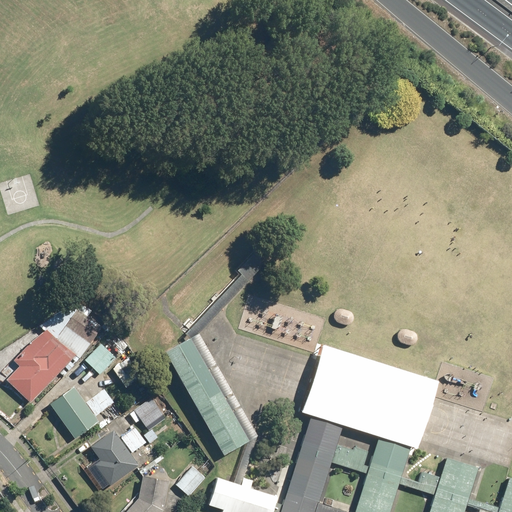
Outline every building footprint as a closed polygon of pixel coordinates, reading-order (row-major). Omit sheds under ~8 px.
[(219,256),(167,309),(187,330),(240,276),(219,256)] [(79,354),(99,328),(76,311),(56,338),(79,354)] [(251,441),(189,334),(163,350),(224,456),(251,441)] [(54,349),(46,357),(31,345),(16,363),(21,367),(8,380),(27,399),(28,398),(30,400),(67,360),(54,349)] [(99,372),(112,359),(101,347),(87,360),(99,372)] [(94,421),(71,391),(52,405),(75,436),(94,421)] [(93,413),(110,402),(104,392),(87,403),(93,413)] [(136,411),(144,424),(159,415),(151,402),(136,411)] [(312,511),(343,423),(314,413),(280,511),(312,511)] [(135,431),(123,439),(132,452),(144,443),(135,431)] [(385,511),(408,444),(379,434),(352,511),(385,511)] [(114,482),(136,466),(113,435),(91,450),(114,482)] [(461,511),(477,468),(446,458),(427,511),(461,511)] [(198,476),(192,470),(178,487),(185,492),(198,476)] [(511,511),(511,475),(505,473),(492,511),(511,511)] [(273,511),(278,497),(214,475),(203,507),(218,511),(273,511)] [(158,511),(161,510),(158,508),(163,485),(141,481),(136,506),(130,511),(158,511)]
